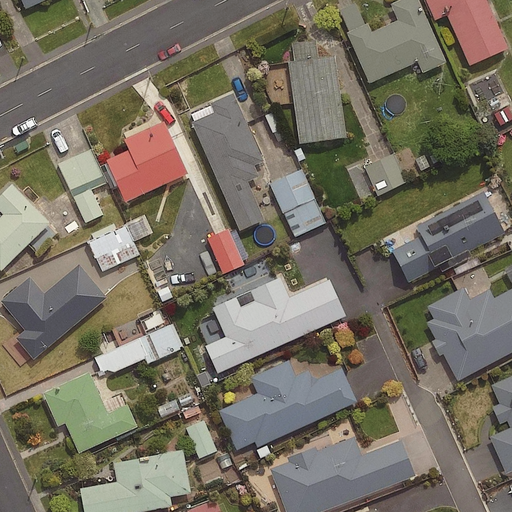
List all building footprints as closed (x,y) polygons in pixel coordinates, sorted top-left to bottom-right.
[(45,0),(18,0),(23,10),(45,0)] [(445,63),(416,0),(398,0),(389,4),(397,21),(370,33),(366,24),(346,34),(369,84),(417,62),(422,73),(445,63)] [(508,49),(485,0),(424,0),(434,21),(446,15),(469,66),(508,49)] [(317,58),(315,40),(291,44),(293,62),(287,63),(298,144),(344,138),(333,56),(317,58)] [(262,161),(231,94),(210,104),(214,113),(191,123),(239,231),(263,220),(246,182),(257,177),(252,166),(262,161)] [(186,174),(161,122),(122,140),(127,151),(105,161),(125,203),(186,174)] [(103,212),(91,187),(106,180),(90,147),(58,163),(81,210),(71,214),(77,225),(103,212)] [(406,179),(392,151),(348,173),(362,201),(406,179)] [(325,220),(300,166),(270,180),(295,234),(325,220)] [(0,270),(48,223),(10,185),(0,195),(0,213),(1,215),(0,216),(0,270)] [(504,234),(482,192),(416,226),(421,236),(391,251),(407,283),(504,234)] [(152,232),(144,213),(88,237),(101,269),(138,253),(133,240),(152,232)] [(243,262),(228,228),(208,237),(223,271),(243,262)] [(511,260),(502,265),(510,281),(511,279),(511,260)] [(106,299),(77,266),(43,295),(28,277),(0,300),(0,303),(24,331),(14,339),(32,361),(106,299)] [(344,317),(328,281),(288,299),(279,279),(250,292),(254,302),(240,308),(235,297),(211,308),(224,337),(204,346),(216,374),(344,317)] [(511,351),(511,289),(493,299),(488,290),(469,300),(462,287),(425,307),(432,319),(425,323),(434,340),(431,342),(439,356),(443,354),(457,381),(511,351)] [(182,345),(172,321),(95,355),(104,374),(145,355),(147,361),(182,345)] [(287,363),(251,380),(258,395),(219,413),(237,450),(255,442),(257,448),(356,403),(340,369),(317,380),(310,378),(307,372),(293,378),(287,363)] [(88,373),(41,394),(56,427),(63,424),(77,454),(136,428),(126,404),(106,413),(88,373)] [(511,471),(511,377),(491,386),(499,405),(491,408),(499,425),(506,422),(509,428),(488,438),(505,475),(511,471)] [(217,448),(203,418),(185,426),(199,457),(217,448)] [(324,511),(415,477),(401,441),(361,456),(353,437),(315,452),(314,448),(286,459),(287,462),(269,470),(285,511),(324,511)] [(189,494),(181,451),(112,464),(116,483),(79,490),(83,511),(145,511),(170,508),(168,498),(189,494)] [(221,511),(215,497),(188,509),(188,511),(221,511)]
